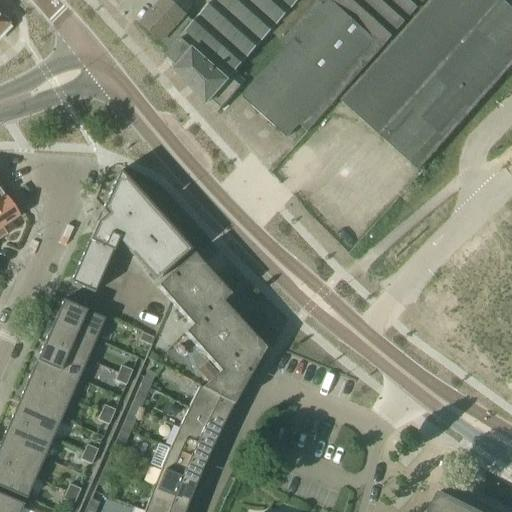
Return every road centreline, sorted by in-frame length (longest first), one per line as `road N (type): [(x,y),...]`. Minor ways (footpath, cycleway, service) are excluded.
road 1 (residential): [(91,55),(108,90),(203,202),(310,309),(411,392)]
road 2 (residential): [(363,330),(234,211),(91,55)]
road 3 (residential): [(363,330),(474,213),(475,153),(511,118)]
road 4 (residential): [(205,511),(265,393),(283,390),(378,427)]
road 5 (residential): [(511,433),(363,330)]
road 6 (residential): [(0,356),(67,192)]
road 7 (residential): [(411,392),(511,459)]
